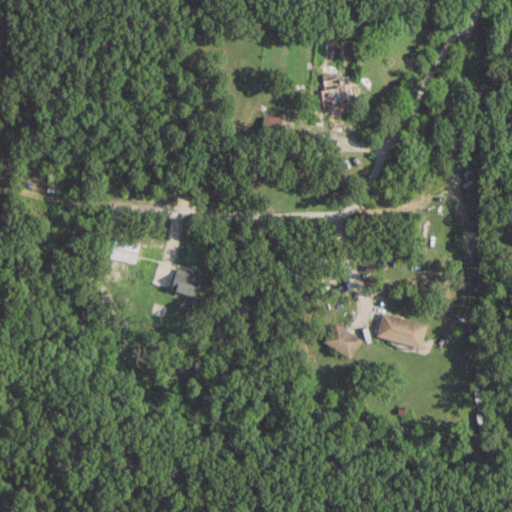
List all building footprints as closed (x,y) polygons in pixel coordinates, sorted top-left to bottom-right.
[(349,105),(345,72),(319,75),(321,91),(310,92),(313,118),(325,117),(324,107),(349,105)] [(262,133),(279,133),(279,115),(262,115),(262,133)] [(108,257),(134,261),(138,240),(112,236),(108,257)] [(192,300),(200,274),(175,266),(167,292),(192,300)] [(375,334),(420,345),(425,321),(381,310),(375,334)] [(360,335),(331,322),(322,342),(351,355),(360,335)]
